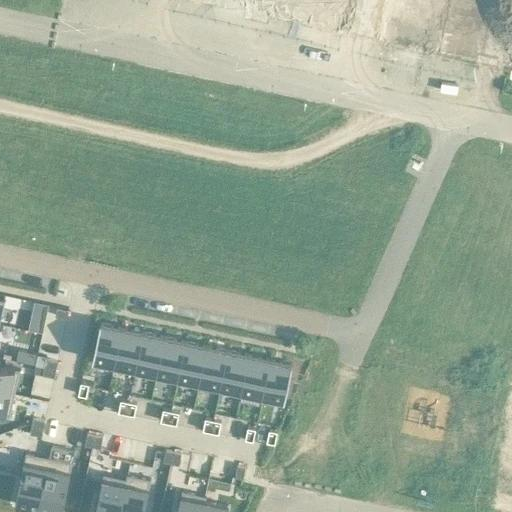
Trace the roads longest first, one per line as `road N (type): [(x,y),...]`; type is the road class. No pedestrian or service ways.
road 1 (unknown): [(511,175),(482,197),(451,203),(0,103)]
road 2 (unclassified): [(455,115),(0,22)]
road 3 (residential): [(88,277),(59,414),(256,454)]
road 4 (residential): [(88,277),(362,335)]
road 5 (residential): [(362,335),(455,115)]
road 6 (residential): [(296,497),(362,335)]
